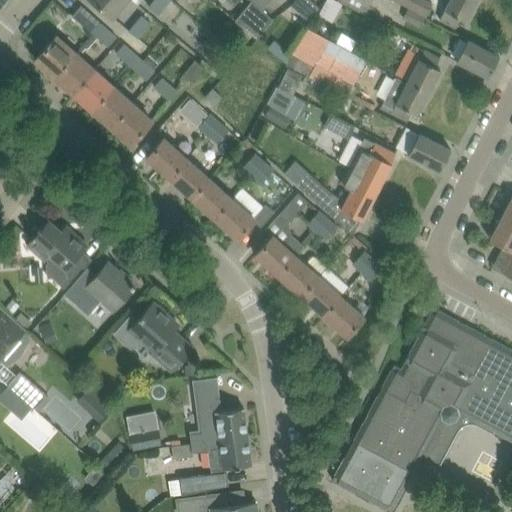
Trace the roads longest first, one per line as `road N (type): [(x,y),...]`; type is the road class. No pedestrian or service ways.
road 1 (unclassified): [(294,511),(257,296),(232,265),(67,129)]
road 2 (residential): [(511,309),(446,274),(436,258),(437,239),(511,97)]
